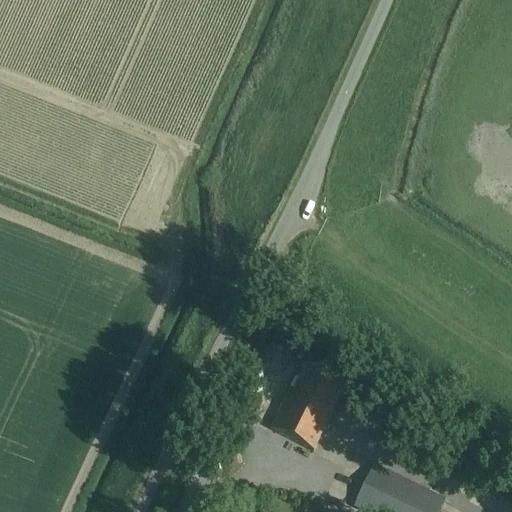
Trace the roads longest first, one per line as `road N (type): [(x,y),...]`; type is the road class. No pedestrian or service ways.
road 1 (unclassified): [(139,511),(386,0)]
road 2 (track): [(287,216),(511,364)]
